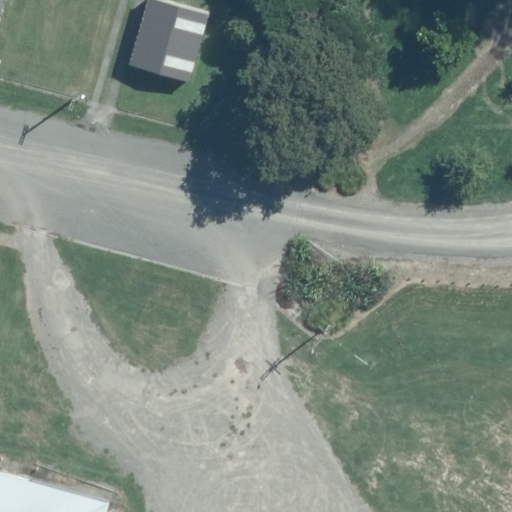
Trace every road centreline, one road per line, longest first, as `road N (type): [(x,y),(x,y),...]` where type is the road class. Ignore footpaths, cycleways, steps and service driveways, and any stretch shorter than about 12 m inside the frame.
road 1 (unclassified): [(511,215),(449,232),(179,207)]
road 2 (residential): [(179,207),(0,157)]
